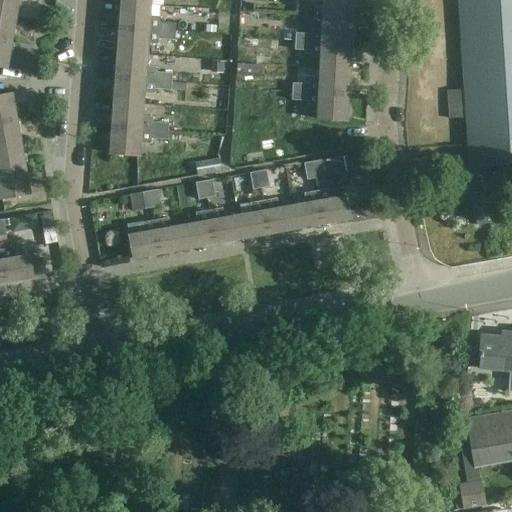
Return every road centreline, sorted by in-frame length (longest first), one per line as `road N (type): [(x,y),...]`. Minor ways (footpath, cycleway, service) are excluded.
road 1 (residential): [(103,359),(76,230),(83,0)]
road 2 (residential): [(103,359),(421,305)]
road 3 (residential): [(421,305),(389,163),(389,0)]
